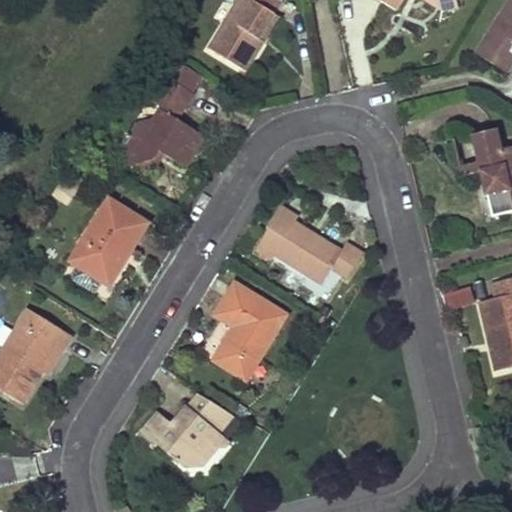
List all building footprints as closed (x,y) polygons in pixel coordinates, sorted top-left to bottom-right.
[(281,1),(280,0),(238,0),(208,50),(245,72),(263,42),(258,39),(273,14),(281,1)] [(423,0),(428,3),(438,0),(377,0),(395,11),(401,0),(423,0)] [(457,7),(455,0),(438,0),(428,3),(442,11),(457,7)] [(511,0),(510,0),(477,54),(486,61),(506,73),(511,62),(511,57),(501,50),(508,39),(511,41),(511,0)] [(263,42),(278,17),(273,14),(258,39),(263,42)] [(511,41),(508,39),(501,50),(511,57),(511,41)] [(190,92),(199,77),(176,63),(167,79),(190,92)] [(167,79),(166,78),(151,101),(162,108),(153,122),(137,126),(130,137),(128,135),(123,143),(125,145),(124,146),(129,167),(151,161),(150,155),(160,152),(163,155),(186,169),(190,163),(205,138),(177,121),(193,94),(190,92),(167,79)] [(473,138),(479,163),(482,173),(492,218),(511,212),(511,150),(501,153),(496,132),(473,138)] [(482,173),(479,163),(460,167),(462,177),(482,173)] [(147,224),(109,201),(71,262),(77,266),(102,281),(109,285),(117,272),(122,264),(119,262),(125,252),(128,254),(147,224)] [(298,218),(282,208),(268,230),(259,245),(256,250),(271,259),(274,255),(322,284),(332,269),(346,278),(361,254),(346,245),(341,252),(294,223),(298,218)] [(128,254),(125,252),(119,262),(122,264),(128,254)] [(97,290),(102,281),(77,266),(72,274),(73,281),(90,292),(97,290)] [(511,368),(511,279),(493,284),(496,299),(480,303),(489,342),(496,372),(511,368)] [(286,316),(235,284),(225,299),(215,316),(235,328),(238,330),(235,335),(232,333),(214,361),(246,381),(286,316)] [(57,348),(63,351),(72,337),(28,310),(0,355),(0,391),(22,405),(34,386),(43,372),(57,348)] [(63,351),(57,348),(43,372),(48,375),(63,351)] [(198,395),(188,408),(219,434),(233,417),(198,395)] [(173,425),(158,413),(140,435),(155,448),(157,446),(183,468),(201,466),(200,455),(199,449),(205,448),(217,447),(224,447),(228,441),(219,434),(188,408),(173,425)] [(495,451),(501,443),(488,435),(483,443),(495,451)] [(201,466),(224,447),(217,447),(205,448),(199,449),(200,455),(201,466)]
